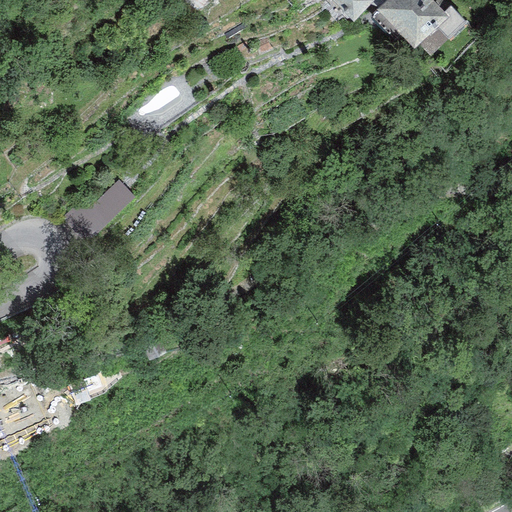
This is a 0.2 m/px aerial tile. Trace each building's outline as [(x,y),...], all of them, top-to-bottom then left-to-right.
[(332,0),(353,22),(373,1),(372,0),(381,0),(382,0),(332,0)] [(431,0),(386,0),(376,10),(413,49),(419,44),(448,17),(444,12),(431,0)] [(450,6),(444,12),(448,17),(419,44),(430,56),(448,40),(466,23),(450,6)] [(134,198),(118,181),(83,212),(77,205),(62,218),(85,243),(134,198)] [(139,335),(150,355),(163,347),(153,328),(139,335)] [(21,395),(7,401),(17,425),(31,418),(21,395)]
